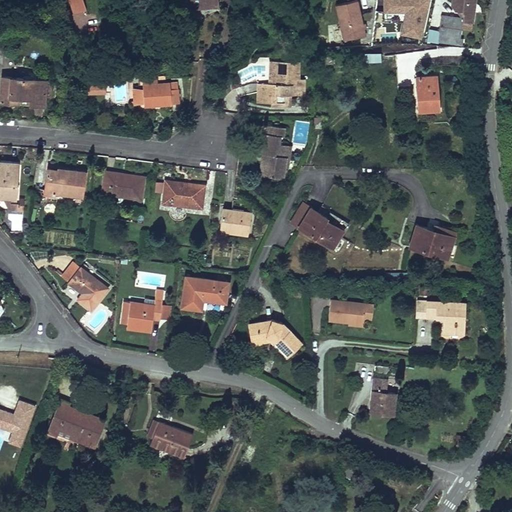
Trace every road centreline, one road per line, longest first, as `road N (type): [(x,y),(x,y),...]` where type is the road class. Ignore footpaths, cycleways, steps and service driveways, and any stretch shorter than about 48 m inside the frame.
road 1 (tertiary): [(500,0),(486,83),(511,315)]
road 2 (residential): [(208,373),(246,380),(328,427),(464,478)]
road 3 (residential): [(0,133),(203,151),(225,146)]
road 4 (residential): [(208,373),(306,173)]
road 5 (residential): [(68,348),(208,373)]
